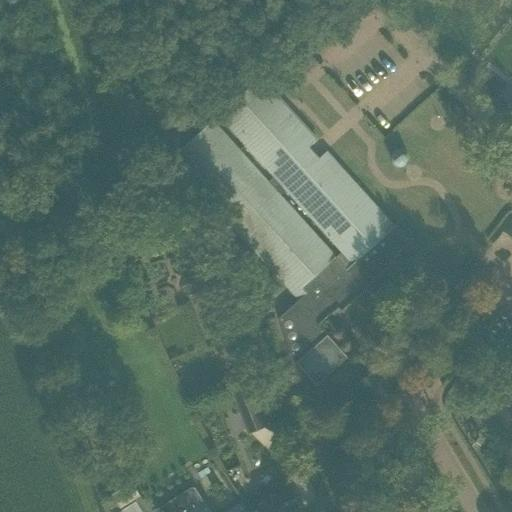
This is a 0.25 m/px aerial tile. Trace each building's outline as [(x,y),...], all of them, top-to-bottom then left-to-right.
[(260,162),(275,177),(270,182),(256,166),(214,119),(172,159),(219,210),(299,299),(319,323),(338,306),(343,312),(344,311),(343,310),(394,263),(396,264),(396,263),(391,258),(412,239),(411,238),(410,239),(397,225),(329,149),(320,157),(315,152),(311,146),(319,139),(299,117),(262,77),(218,116),(260,162)] [(511,117),(511,87),(507,84),(492,101),(511,117)] [(390,155),(390,158),(391,160),(393,163),(395,165),(398,165),(401,165),(404,164),(406,161),(407,159),(407,156),(406,153),(405,151),(402,149),(399,148),(396,149),(394,150),(392,152),(390,155)] [(148,224),(136,229),(141,242),(153,237),(148,224)] [(299,299),(279,318),(291,355),(299,352),(303,357),(296,362),(315,383),(313,384),(314,385),(350,353),(349,352),(348,354),(329,333),(331,332),(330,331),(328,333),(319,323),(299,299)] [(267,424),(249,380),(230,387),(248,432),(267,424)] [(244,505),(248,511),(296,511),(304,507),(286,478),(244,505)] [(186,511),(184,511),(248,511),(244,505),(242,501),(223,511),(210,511),(194,486),(193,487),(192,486),(176,496),(186,511)] [(123,511),(143,511),(137,500),(122,509),(123,511)]
